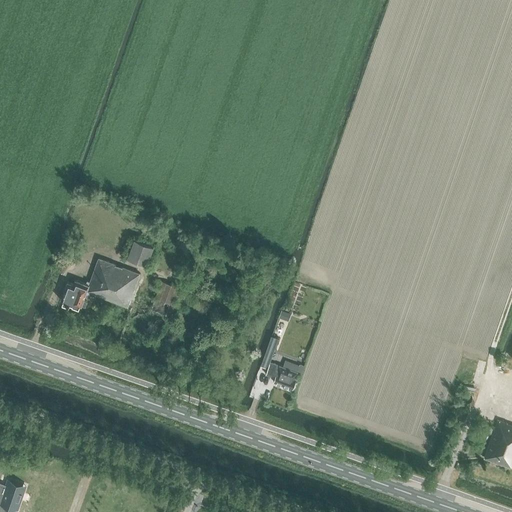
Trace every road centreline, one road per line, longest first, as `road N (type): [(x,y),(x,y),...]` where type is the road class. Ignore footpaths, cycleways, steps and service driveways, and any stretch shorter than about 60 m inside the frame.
road 1 (primary): [(467,511),(0,347)]
road 2 (unclassified): [(301,511),(0,405)]
